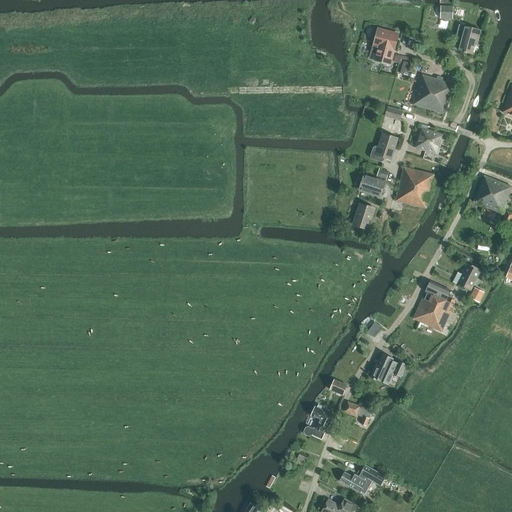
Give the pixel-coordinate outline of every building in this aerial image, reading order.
[(441,5),(441,18),(453,18),(454,6),(441,5)] [(453,49),(459,51),(472,54),(475,42),(477,43),(481,30),(466,26),(459,25),(453,49)] [(371,58),(390,64),(398,35),(379,30),(371,58)] [(408,76),(412,64),(404,62),(401,74),(408,76)] [(442,81),(422,75),(413,105),(445,114),(454,85),(442,81)] [(511,115),(511,84),(503,112),(511,115)] [(385,116),(400,120),(402,112),(387,108),(385,116)] [(421,128),(415,148),(437,154),(442,135),(421,128)] [(373,148),(371,157),(372,159),(381,162),(384,161),(385,158),(391,160),(397,139),(383,134),(379,147),(376,146),(373,148)] [(396,201),(426,208),(434,175),(404,168),(396,201)] [(379,169),(377,176),(386,179),(389,172),(379,169)] [(364,175),(359,190),(381,197),(386,182),(364,175)] [(511,186),(485,176),(475,202),(501,213),(511,186)] [(352,225),(368,230),(375,209),(359,203),(352,225)] [(511,224),(511,220),(511,212),(506,211),(502,221),(511,224)] [(467,263),(457,284),(471,291),(482,271),(467,263)] [(414,319),(442,332),(454,305),(447,301),(451,291),(430,282),(426,292),(427,293),(425,299),(423,298),(414,319)] [(479,302),(484,292),(475,288),(470,298),(479,302)] [(382,328),(375,323),(367,332),(375,338),(382,328)] [(396,342),(392,350),(402,355),(406,348),(396,342)] [(398,363),(392,360),(393,358),(382,353),(372,377),(383,382),(384,379),(390,382),(393,374),(401,377),(407,364),(399,361),(398,363)] [(349,387),(334,380),(330,389),(345,396),(349,387)] [(366,408),(348,402),(344,412),(357,416),(358,415),(363,417),(366,408)] [(335,415),(314,407),(310,416),(319,419),(315,428),(312,428),(308,427),(306,428),(304,432),(305,434),(309,436),(312,435),(322,439),(325,432),(328,433),(335,415)] [(303,464),(308,455),(302,453),(298,462),(303,464)] [(386,477),(365,466),(359,476),(355,474),(353,477),(344,472),(339,481),(364,495),(372,481),(381,486),(386,477)] [(276,478),(272,476),(266,487),(269,489),(270,489),(270,488),(276,478)] [(322,511),(353,511),(357,507),(346,501),(342,508),(329,500),(322,511)]
